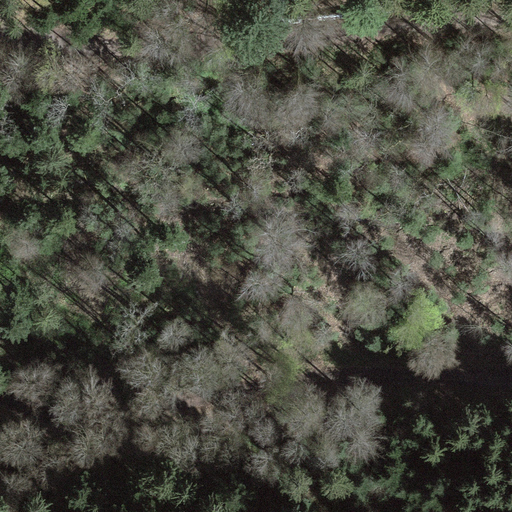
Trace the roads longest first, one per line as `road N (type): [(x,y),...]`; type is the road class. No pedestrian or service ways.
road 1 (track): [(0,388),(77,418),(320,381),(511,381)]
road 2 (track): [(511,15),(411,17),(177,46),(67,46),(0,32)]
